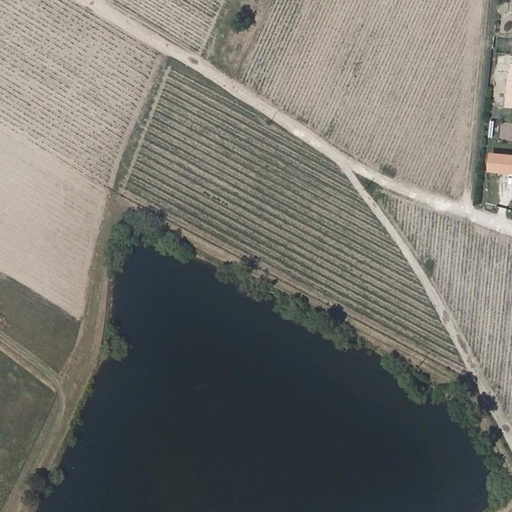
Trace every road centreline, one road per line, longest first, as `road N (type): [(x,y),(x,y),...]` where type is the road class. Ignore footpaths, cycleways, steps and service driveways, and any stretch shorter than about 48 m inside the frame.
road 1 (track): [(86,0),(336,155),(511,225)]
road 2 (track): [(336,155),(413,261),(511,443)]
